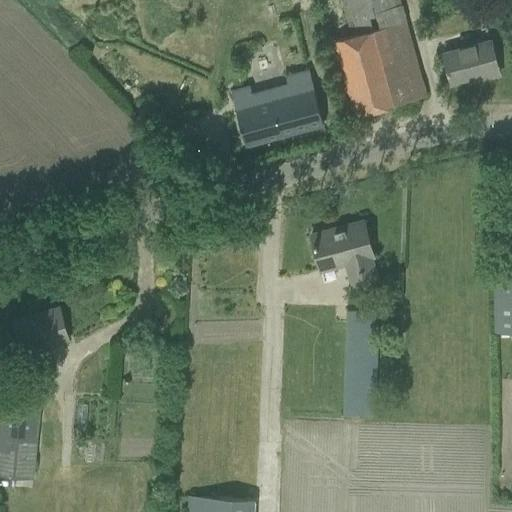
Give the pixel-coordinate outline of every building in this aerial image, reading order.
[(399,0),(341,0),(351,36),(326,42),(346,117),(425,95),(399,0)] [(447,69),(446,69),(447,72),(448,72),(451,82),(481,74),(482,78),(499,73),(490,41),(443,53),(447,69)] [(250,85),(231,90),(232,94),(245,144),(281,134),(323,123),(317,104),(310,76),(308,69),(286,75),(288,83),(253,93),(250,85)] [(372,256),(362,220),(347,224),(348,229),(313,239),(311,234),(310,234),(320,270),(348,263),(350,270),(347,271),(352,286),(376,280),(370,257),(372,256)] [(511,266),(493,267),(493,287),(495,332),(511,331),(511,266)] [(14,320),(19,339),(23,351),(68,338),(59,307),(41,312),(42,314),(32,317),(31,315),(14,320)] [(377,328),(377,308),(346,307),(342,414),(374,415),(377,328)] [(0,390),(0,474),(31,478),(40,389),(0,386),(0,390)] [(252,511),(254,498),(186,494),(185,511),(252,511)]
